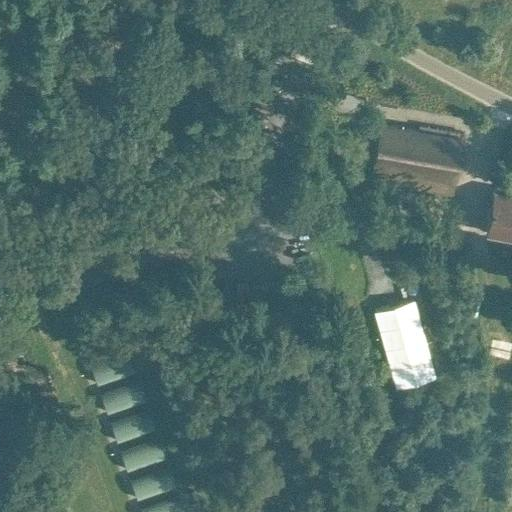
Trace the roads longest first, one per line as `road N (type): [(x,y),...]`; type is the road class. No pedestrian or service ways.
road 1 (track): [(475,511),(499,413),(499,346),(469,169)]
road 2 (unclassified): [(511,119),(427,81),(309,0)]
road 3 (track): [(0,287),(62,284),(165,260)]
